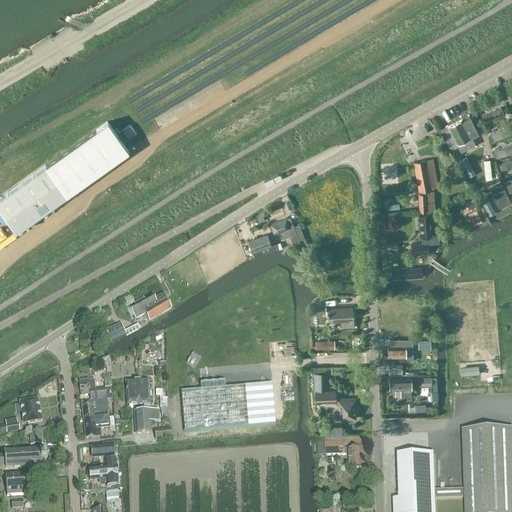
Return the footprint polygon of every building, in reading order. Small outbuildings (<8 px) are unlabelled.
[(482,114),(485,122),(504,115),(501,107),(482,114)] [(461,152),(475,144),(471,136),(478,132),(469,114),(462,118),(440,129),(451,150),(458,146),(461,152)] [(107,121),(0,198),(0,209),(16,232),(128,151),(107,121)] [(490,133),(493,141),(511,134),(509,126),(490,133)] [(511,144),(494,150),(497,158),(511,152),(511,144)] [(433,159),(429,160),(429,159),(425,160),(414,162),(419,191),(419,193),(419,212),(432,211),(432,204),(434,204),(433,191),(433,190),(438,189),(433,159)] [(511,159),(499,164),(501,170),(511,166),(511,159)] [(500,208),(511,202),(499,181),(489,187),(500,208)] [(472,209),(473,211),(477,209),(477,207),(476,206),(478,206),(476,202),(474,198),(473,199),(468,201),(466,202),(468,206),(469,210),(472,208),(472,209)] [(474,225),(485,219),(480,207),(468,213),(474,225)] [(422,244),(410,245),(411,254),(427,253),(427,244),(439,243),(438,230),(436,230),(435,212),(427,213),(427,215),(418,215),(420,237),(421,237),(422,244)] [(298,225),(294,227),(290,217),(287,218),(270,224),(273,233),(280,231),(282,238),(289,235),(293,244),(295,248),(300,246),(299,241),(299,240),(303,238),(298,225)] [(267,234),(248,241),(252,252),(271,245),(267,234)] [(325,273),(325,268),(324,268),(323,255),(310,257),(312,270),(313,275),(325,273)] [(163,294),(155,299),(152,295),(144,300),(142,299),(137,302),(137,304),(129,308),(135,319),(145,314),(149,321),(171,308),(163,294)] [(341,327),(354,326),(353,307),(328,309),(328,312),(327,312),(327,315),(328,315),(329,322),(341,321),(341,327)] [(121,324),(106,331),(111,341),(126,334),(125,332),(121,324)] [(101,330),(94,335),(96,340),(103,336),(101,330)] [(411,350),(411,339),(396,340),(396,346),(388,346),(388,357),(406,357),(405,350),(411,350)] [(329,341),(316,341),(316,349),(329,349),(329,341)] [(101,360),(103,368),(106,367),(107,378),(111,377),(109,358),(101,360)] [(478,368),(460,369),(461,376),(479,375),(478,368)] [(256,369),(248,369),(247,380),(256,381),(256,369)] [(314,390),(327,390),(327,373),(314,373),(314,374),(310,374),(311,389),(314,389),(314,390)] [(431,378),(421,378),(421,386),(437,386),(436,377),(431,378)] [(287,378),(281,383),(286,389),(292,385),(287,378)] [(411,378),(403,378),(389,379),(389,389),(401,389),(401,397),(411,397),(411,378)] [(104,386),(104,389),(93,390),(92,384),(89,384),(88,380),(79,381),(79,385),(79,386),(81,396),(90,395),(90,401),(106,399),(106,400),(109,399),(109,401),(112,400),(111,385),(104,386)] [(138,405),(137,381),(134,381),(134,382),(125,382),(127,405),(126,405),(127,408),(127,410),(132,410),(132,405),(138,405)] [(137,381),(138,405),(143,405),(144,409),(150,409),(150,406),(149,381),(140,381),(137,381)] [(315,392),(315,402),(335,401),(335,391),(315,392)] [(197,431),(275,424),(272,392),(195,398),(197,431)] [(278,393),(279,404),(289,403),(288,393),(278,393)] [(338,418),(355,418),(354,399),(338,399),(338,418)] [(19,403),(23,424),(41,421),(37,400),(19,403)] [(93,419),(108,417),(107,400),(106,400),(81,403),(82,407),(82,408),(83,419),(93,418),(93,419)] [(158,410),(150,411),(134,412),(135,435),(151,434),(151,423),(159,422),(158,410)] [(155,440),(183,438),(182,417),(170,418),(170,422),(158,423),(159,430),(154,431),(155,440)] [(114,418),(108,418),(83,421),(85,438),(101,437),(100,428),(109,427),(109,428),(114,428),(114,426),(114,427),(114,418)] [(17,425),(6,427),(7,434),(19,432),(17,425)] [(511,511),(511,428),(462,431),(465,490),(465,498),(465,511),(511,511)] [(350,468),(361,468),(360,448),(345,449),(345,443),(325,443),(326,456),(349,455),(350,468)] [(114,446),(96,447),(96,460),(115,458),(114,446)] [(17,470),(27,469),(45,468),(44,463),(47,463),(47,456),(44,456),(44,451),(4,453),(4,454),(1,454),(1,456),(0,456),(0,471),(5,471),(17,470)] [(435,511),(435,499),(435,491),(434,454),(398,455),(399,500),(394,500),(394,511),(435,511)] [(105,468),(89,470),(89,472),(87,473),(87,478),(90,478),(90,481),(99,480),(99,484),(107,483),(107,487),(118,486),(117,478),(118,478),(117,467),(116,467),(115,460),(105,461),(105,468)] [(29,495),(27,469),(17,470),(18,475),(5,476),(7,497),(29,495)] [(465,490),(435,491),(435,499),(465,498),(465,490)] [(107,503),(118,503),(118,493),(107,493),(107,503)]
